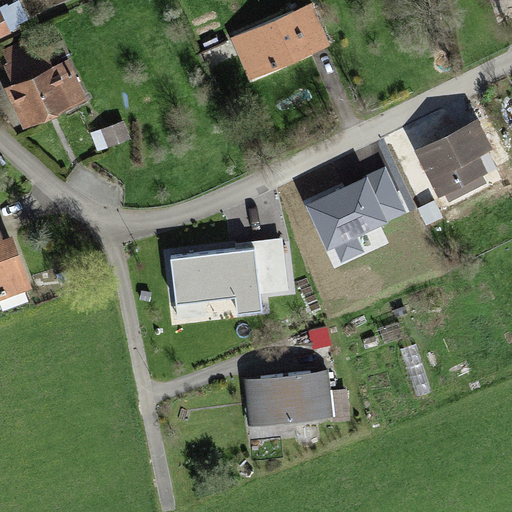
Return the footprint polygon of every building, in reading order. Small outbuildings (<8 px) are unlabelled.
[(314,9),(231,43),(247,84),(331,50),(314,9)] [(0,14),(0,39),(9,35),(0,14)] [(8,91),(24,129),(85,103),(69,64),(8,91)] [(478,127),(423,155),(444,198),(500,169),(478,127)] [(367,177),(306,206),(327,250),(388,222),(367,177)] [(0,298),(26,289),(10,242),(0,245),(0,298)] [(256,247),(172,255),(177,304),(235,297),(237,314),(262,312),(256,247)] [(325,374),(241,383),(247,429),(330,419),(325,374)]
